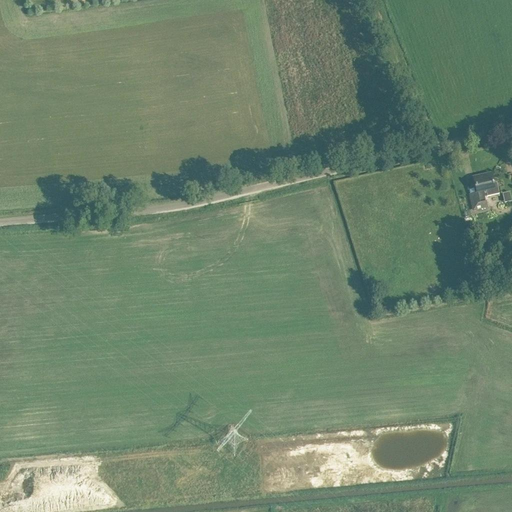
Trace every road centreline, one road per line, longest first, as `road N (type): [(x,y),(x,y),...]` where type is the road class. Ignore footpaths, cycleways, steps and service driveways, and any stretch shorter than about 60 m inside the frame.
road 1 (unclassified): [(0,222),(187,204),(511,128)]
road 2 (track): [(425,148),(368,0)]
